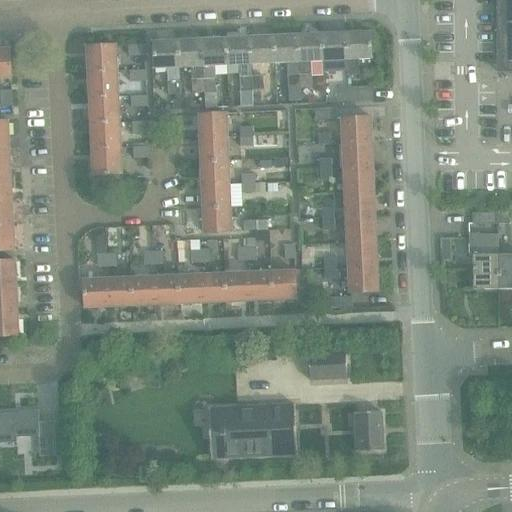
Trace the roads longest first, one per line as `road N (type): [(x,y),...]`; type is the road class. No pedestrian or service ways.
road 1 (residential): [(44,511),(436,492)]
road 2 (residential): [(430,355),(421,319),(406,0)]
road 3 (residential): [(54,16),(384,0)]
road 4 (residential): [(0,375),(48,371),(65,358),(63,217)]
road 5 (residential): [(63,217),(54,16)]
road 6 (residential): [(63,217),(152,209),(163,155)]
road 7 (residential): [(436,492),(430,355)]
